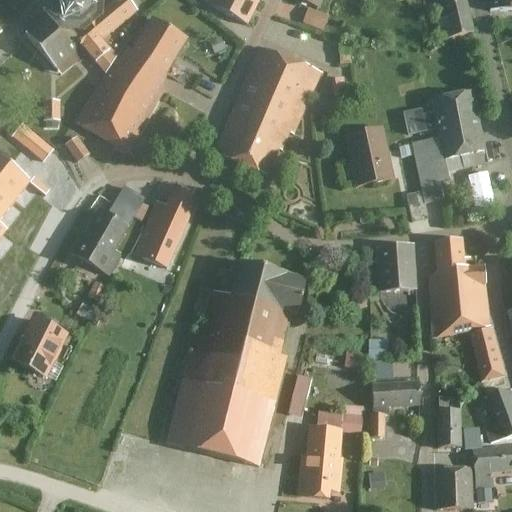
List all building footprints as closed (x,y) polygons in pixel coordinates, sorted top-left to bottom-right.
[(58,0),(57,13),(66,23),(80,25),(91,16),(93,1),(91,0),(58,0)] [(251,29),(263,0),(213,0),(209,10),(251,29)] [(322,11),(326,0),(295,0),(322,11)] [(481,40),(472,0),(451,0),(456,23),(444,26),(449,47),(481,40)] [(511,0),(498,0),(498,13),(511,14),(511,0)] [(145,17),(132,3),(84,44),(91,52),(105,68),(116,58),(108,49),(145,17)] [(306,22),(328,27),(331,14),(310,9),(306,22)] [(58,14),(26,42),(58,80),(91,52),(84,44),(58,14)] [(191,43),(154,24),(136,57),(173,77),(191,43)] [(224,39),(211,43),(213,53),(226,50),(224,39)] [(349,45),(339,46),(340,64),(350,63),(349,45)] [(322,76),(260,50),(215,155),(267,178),(279,148),(285,151),(292,136),(296,138),(322,76)] [(169,93),(173,77),(136,57),(130,54),(124,66),(118,63),(82,130),(135,158),(169,93)] [(493,169),(478,97),(433,106),(436,119),(424,121),(423,115),(405,118),(410,141),(440,134),(442,144),(400,153),(402,163),(417,160),(424,196),(427,209),(448,204),(445,190),(456,188),(454,177),(493,169)] [(61,102),(45,102),(44,123),(61,123),(61,102)] [(349,141),(360,193),(399,185),(387,133),(349,141)] [(81,138),(67,148),(79,165),(93,155),(81,138)] [(0,212),(13,223),(41,188),(0,154),(0,212)] [(176,273),(209,198),(180,185),(169,210),(160,207),(138,256),(176,273)] [(119,256),(146,205),(125,194),(113,218),(100,211),(75,259),(116,280),(127,260),(119,256)] [(424,196),(407,200),(413,228),(430,224),(427,209),(424,196)] [(0,307),(1,306),(0,305),(0,260),(24,232),(13,223),(0,212),(0,307)] [(429,279),(438,342),(495,334),(486,272),(477,273),(475,259),(467,260),(465,246),(436,250),(440,278),(429,279)] [(418,248),(377,252),(381,299),(422,295),(418,248)] [(174,438),(259,462),(309,282),(243,263),(233,298),(202,289),(195,313),(208,317),(174,438)] [(96,284),(90,298),(101,303),(108,289),(96,284)] [(85,302),(79,317),(92,322),(98,308),(85,302)] [(73,340),(38,321),(16,362),(52,380),(73,340)] [(469,346),(481,383),(506,376),(495,338),(469,346)] [(300,365),(297,389),(307,390),(309,366),(300,365)] [(487,391),(510,387),(509,378),(486,382),(487,391)] [(420,382),(372,383),(373,441),(391,441),(391,415),(421,415),(420,382)] [(511,439),(511,407),(509,398),(485,407),(492,426),(484,429),(490,447),(511,439)] [(459,410),(437,409),(437,430),(458,431),(459,410)] [(457,450),(458,431),(437,430),(437,449),(457,450)] [(310,434),(303,504),(325,506),(327,511),(349,511),(351,497),(345,494),(348,463),(345,462),(348,438),(310,434)] [(511,472),(511,452),(478,454),(480,493),(498,492),(498,473),(511,472)] [(473,511),(473,471),(437,471),(437,511),(473,511)]
